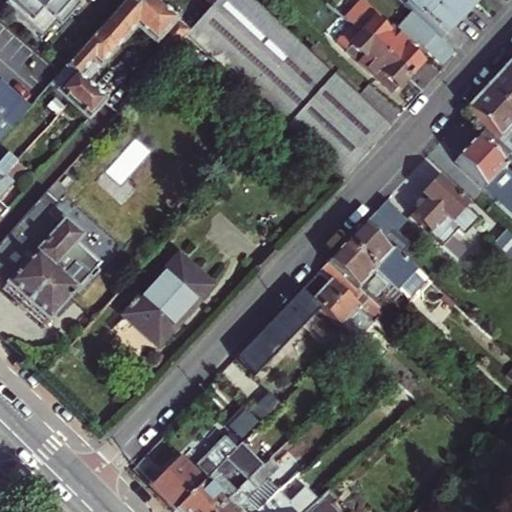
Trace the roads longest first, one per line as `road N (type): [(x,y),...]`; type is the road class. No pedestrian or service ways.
road 1 (residential): [(88,482),(511,26)]
road 2 (primary): [(88,482),(0,395)]
